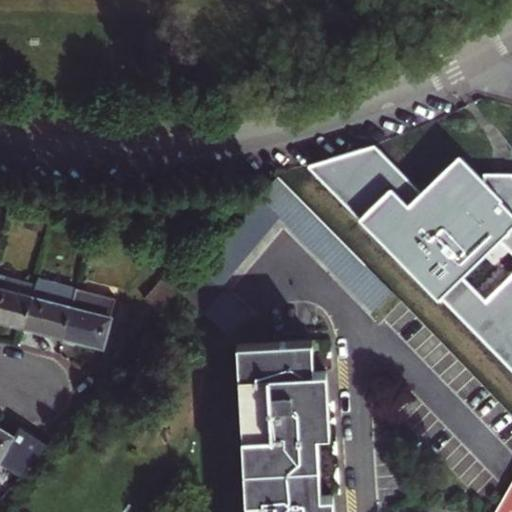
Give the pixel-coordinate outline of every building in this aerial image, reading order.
[(461,161),(382,239),(511,371),(511,177),(486,177),(486,180),(480,180),(461,161)] [(178,288),(230,332),(249,311),(217,284),(277,215),(372,309),(393,289),(277,171),(224,233),(182,283),(178,288)] [(182,283),(168,271),(145,296),(160,309),(178,288),(182,283)] [(0,272),(0,320),(9,323),(24,327),(37,282),(0,272)] [(46,332),(63,337),(75,290),(37,280),(37,282),(24,327),(46,332)] [(115,300),(75,290),(63,337),(88,343),(104,347),(112,317),(115,300)] [(247,511),(337,511),(336,495),(322,496),(319,432),(332,431),(329,370),(315,370),(313,338),(239,340),(247,511)] [(3,430),(0,427),(0,462),(19,474),(45,440),(21,426),(14,436),(3,430)] [(511,511),(511,489),(498,511),(511,511)]
